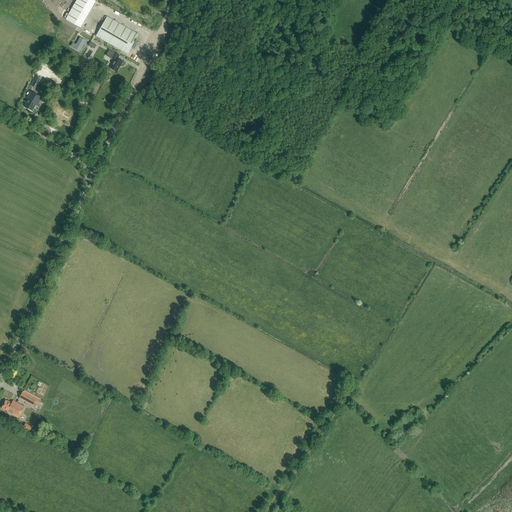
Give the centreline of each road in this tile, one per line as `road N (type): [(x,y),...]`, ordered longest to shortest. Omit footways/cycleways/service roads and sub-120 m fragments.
road 1 (tertiary): [(0,379),(88,177),(83,163),(0,113)]
road 2 (track): [(87,169),(172,0)]
road 3 (track): [(264,511),(339,401)]
